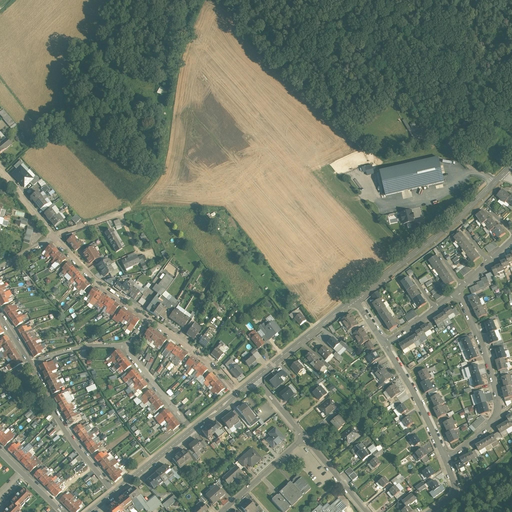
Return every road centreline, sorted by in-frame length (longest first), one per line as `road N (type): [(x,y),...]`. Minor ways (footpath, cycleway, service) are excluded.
road 1 (residential): [(444,458),(498,413),(488,363),(456,291)]
road 2 (secondary): [(502,175),(355,297)]
road 3 (residential): [(115,491),(70,438),(30,364)]
road 4 (residential): [(444,458),(385,343)]
road 5 (residential): [(146,319),(53,237)]
